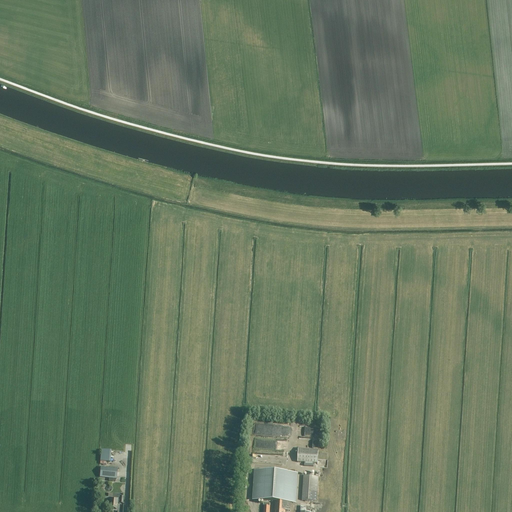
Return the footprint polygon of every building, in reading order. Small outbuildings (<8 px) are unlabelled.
[(298,449),(297,463),(317,464),(318,451),(298,449)] [(104,478),(116,480),(117,471),(104,470),(103,472),(103,476),(104,478)] [(275,502),(274,511),(284,511),(285,511),(287,511),(287,505),(290,505),(290,502),(295,503),(296,474),(272,473),(272,470),(267,470),(267,472),(254,472),(253,501),(264,502),(264,501),(275,502)] [(303,476),(302,500),(314,501),(316,477),(303,476)] [(110,498),(109,506),(109,508),(116,509),(117,503),(123,503),(124,496),(118,495),(119,494),(113,493),(113,498),(110,498)]
